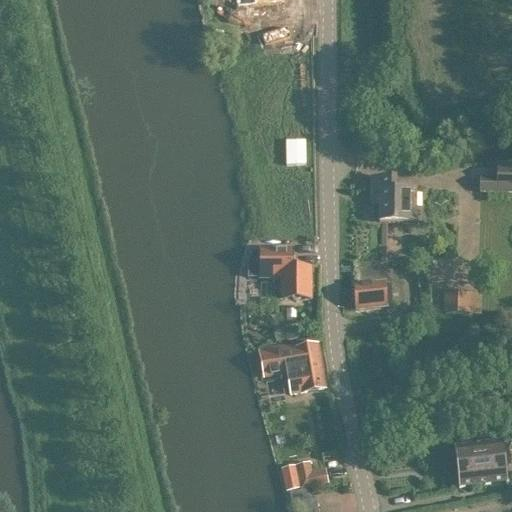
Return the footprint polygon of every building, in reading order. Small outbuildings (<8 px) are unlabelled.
[(254,0),(255,9),(292,8),(292,0),(254,0)] [(258,74),(260,110),(288,109),(286,72),(258,74)] [(478,172),(478,185),(511,185),(511,159),(495,159),(495,172),(478,172)] [(412,218),(412,185),(392,185),(393,172),(368,172),(368,185),(377,185),(376,217),(412,218)] [(309,295),(309,262),(290,262),(290,243),(257,243),(257,274),(278,274),(278,295),(289,295),(294,296),(298,295),(309,295)] [(352,305),(383,303),(381,279),(350,280),(352,305)] [(478,288),(441,287),(440,308),(478,309),(478,288)] [(295,323),(282,325),(284,334),(296,332),(295,323)] [(288,389),(322,383),(315,339),(293,343),(293,339),(257,345),(262,372),(284,368),(288,389)] [(505,476),(499,434),(452,439),(457,482),(505,476)] [(322,465),(308,467),(307,458),(279,462),(284,486),(324,479),(322,465)] [(289,496),(304,493),(303,485),(287,488),(289,496)]
